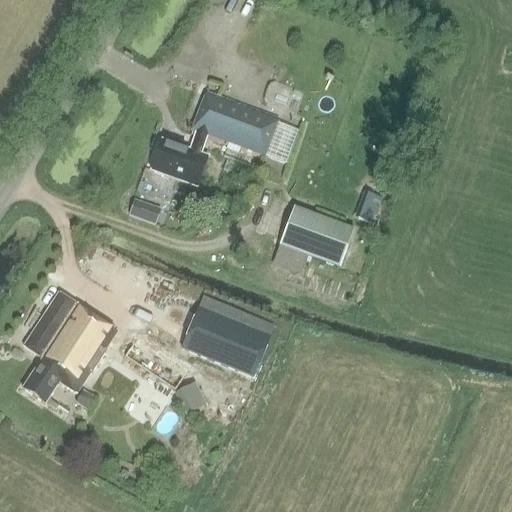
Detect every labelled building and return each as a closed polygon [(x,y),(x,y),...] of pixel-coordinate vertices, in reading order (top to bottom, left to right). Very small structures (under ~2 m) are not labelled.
[(271,71),(256,112),(277,120),(293,79),(271,71)] [(161,142),(150,173),(196,189),(207,159),(199,156),(205,140),(227,148),(228,145),(238,149),(237,152),(261,160),(275,121),(206,95),(191,135),(194,136),(188,152),(161,142)] [(372,226),(382,200),(367,195),(358,221),(372,226)] [(147,206),(142,222),(155,227),(161,211),(147,206)] [(338,271),(353,232),(294,209),(279,248),(338,271)] [(42,362),(22,391),(44,406),(59,384),(75,394),(82,384),(83,385),(90,374),(91,375),(105,355),(103,354),(117,334),(58,295),(22,349),(42,362)] [(198,310),(181,351),(252,380),(269,340),(198,310)] [(138,332),(122,357),(197,403),(212,378),(138,332)] [(83,393),(75,405),(88,413),(95,402),(83,393)]
